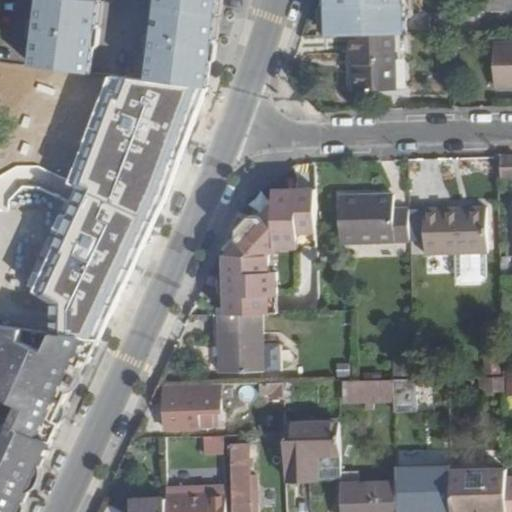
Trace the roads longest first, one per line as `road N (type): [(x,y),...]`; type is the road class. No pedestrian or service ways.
road 1 (tertiary): [(59,511),(229,135)]
road 2 (residential): [(511,130),(229,135)]
road 3 (tertiary): [(229,135),(277,0)]
